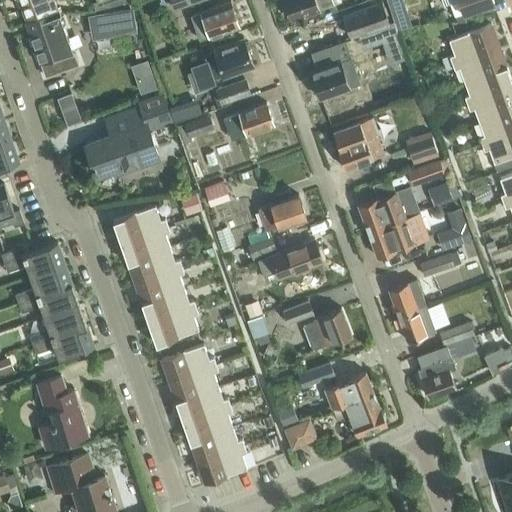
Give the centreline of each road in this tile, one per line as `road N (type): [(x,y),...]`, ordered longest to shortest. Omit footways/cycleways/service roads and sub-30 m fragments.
road 1 (residential): [(180,511),(88,228),(62,203),(0,17)]
road 2 (residential): [(417,429),(258,0)]
road 3 (residential): [(228,511),(417,429)]
